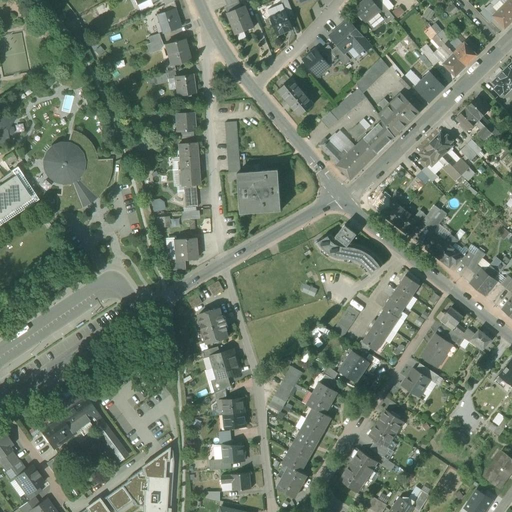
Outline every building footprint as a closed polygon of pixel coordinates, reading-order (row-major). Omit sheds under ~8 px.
[(285,11),(288,18),(294,16),(287,0),(280,0),(285,12),(285,11)] [(366,22),(367,22),(379,11),(380,11),(375,5),(370,0),(365,0),(355,9),(366,22)] [(511,0),(500,0),(500,1),(511,13),(511,0)] [(162,6),(164,12),(174,9),(175,8),(173,1),(165,5),(162,6)] [(379,11),(383,15),(389,11),(380,1),(375,5),(380,11),(379,11)] [(505,28),(511,21),(511,13),(500,1),(493,7),(497,11),(492,15),(495,18),(505,28)] [(446,11),(453,16),(459,9),(452,4),(446,11)] [(227,13),(235,33),(243,29),(244,32),(253,28),(245,6),(227,13)] [(398,17),(404,12),(400,6),(393,11),(398,17)] [(429,20),(435,12),(428,8),(422,16),(429,20)] [(480,14),(489,24),(495,18),(492,15),(486,8),(480,14)] [(179,23),(174,9),(164,12),(156,15),(159,22),(161,21),(165,32),(179,28),(178,24),(179,23)] [(270,17),(277,35),(292,29),(288,18),(285,11),(285,12),(270,17)] [(383,15),(379,11),(367,22),(373,30),(384,21),(386,19),(383,15)] [(394,18),(389,11),(383,15),(386,19),(384,21),(387,24),(394,18)] [(355,45),(363,55),(365,52),(371,47),(348,20),(329,37),(337,46),(342,52),(344,54),(345,54),(355,45)] [(443,31),(438,36),(445,44),(448,41),(450,39),(443,31)] [(244,32),(237,35),(239,41),(246,38),(244,32)] [(148,37),(150,43),(160,40),(158,33),(148,37)] [(440,48),(445,44),(438,36),(434,39),(436,42),(435,43),(440,48)] [(163,46),(160,40),(150,43),(153,53),(159,51),(163,46)] [(165,45),(170,66),(188,61),(184,48),(186,47),(184,40),(165,45)] [(445,44),(453,53),(457,49),(448,41),(445,44)] [(464,43),(457,49),(453,53),(466,66),(477,56),(464,43)] [(440,48),(449,57),(453,53),(445,44),(440,48)] [(330,68),(339,60),(332,50),(328,45),(318,53),(329,67),(330,68)] [(420,50),(434,66),(440,61),(427,45),(420,50)] [(337,46),(332,50),(339,60),(344,66),(350,60),(345,54),(344,54),(342,52),(337,46)] [(303,60),(317,77),(329,67),(318,53),(315,50),(303,60)] [(466,66),(453,53),(449,57),(442,64),(455,77),(466,66)] [(359,88),(363,93),(389,68),(381,58),(355,83),(359,88)] [(511,63),(503,72),(511,81),(511,63)] [(62,66),(46,80),(49,83),(55,77),(59,79),(64,84),(74,87),(80,84),(77,75),(67,72),(62,66)] [(153,77),(155,85),(168,81),(168,79),(175,77),(174,71),(153,77)] [(505,95),(510,90),(511,88),(511,87),(511,81),(503,72),(492,82),(497,87),(494,89),(500,95),(502,93),(505,95)] [(415,88),(429,102),(444,88),(430,73),(415,88)] [(175,82),(177,96),(195,93),(192,74),(175,77),(176,82),(175,82)] [(399,81),(408,90),(413,85),(404,76),(399,81)] [(279,90),(300,117),(314,105),(293,79),(279,90)] [(335,120),(336,122),(366,97),(363,93),(359,88),(329,113),(335,120)] [(401,94),(390,105),(384,99),(379,104),(384,110),(379,116),(383,121),(394,137),(395,136),(419,112),(401,94)] [(477,98),(466,108),(479,120),(482,117),(489,110),(487,108),(477,98)] [(501,115),(505,111),(498,104),(494,100),(490,104),(501,115)] [(507,108),(501,101),(498,104),(505,111),(507,108)] [(475,124),(479,120),(466,108),(456,118),(466,129),(468,131),(475,124)] [(176,124),(177,132),(182,132),(193,131),(192,123),(194,123),(194,112),(178,113),(178,124),(176,124)] [(322,119),(328,126),(335,120),(329,113),(322,119)] [(0,142),(9,144),(6,130),(14,118),(3,115),(0,117),(0,142)] [(482,117),(479,120),(485,127),(490,132),(493,128),(482,117)] [(475,124),(481,130),(485,127),(479,120),(475,124)] [(383,121),(361,142),(375,156),(394,137),(383,121)] [(224,123),(228,168),(240,167),(237,122),(224,123)] [(484,140),(488,136),(491,133),(490,132),(485,127),(481,130),(477,134),(484,140)] [(491,133),(496,138),(500,135),(493,128),(490,132),(491,133)] [(80,136),(71,132),(67,145),(60,145),(52,148),(47,154),(44,161),(46,169),(49,175),(55,179),(62,182),(61,197),(57,197),(57,209),(70,209),(80,206),(96,196),(107,179),(109,162),(109,160),(95,161),(92,151),(87,142),(80,136)] [(441,133),(430,143),(442,156),(446,153),(450,148),(453,146),(450,143),(453,141),(447,135),(445,138),(441,133)] [(496,138),(491,133),(488,136),(494,141),(496,138)] [(319,145),(338,165),(349,154),(343,148),(347,144),(337,135),(331,141),(327,137),(319,145)] [(466,145),(476,155),(482,150),(472,140),(466,145)] [(361,142),(353,150),(366,164),(375,156),(361,142)] [(180,157),(181,170),(199,169),(197,143),(195,143),(182,144),(179,144),(180,157)] [(439,160),(442,156),(430,143),(419,154),(424,158),(421,161),(427,166),(429,164),(432,166),(439,160)] [(465,156),(470,161),(476,155),(466,145),(460,151),(465,156)] [(456,163),(460,159),(450,148),(446,153),(456,163)] [(353,150),(349,154),(338,165),(337,166),(351,179),(366,164),(353,150)] [(456,163),(446,153),(442,156),(461,176),(462,175),(469,168),(460,159),(456,163)] [(3,161),(6,166),(16,159),(13,154),(3,161)] [(443,167),(456,181),(461,176),(442,156),(439,160),(444,166),(443,167)] [(181,170),(180,157),(173,158),(175,187),(178,186),(183,186),(181,170)] [(444,166),(439,160),(432,166),(429,164),(427,166),(426,167),(429,170),(434,176),(443,167),(444,166)] [(0,224),(38,199),(17,167),(11,171),(15,176),(1,185),(0,185),(0,224)] [(241,174),(240,167),(228,168),(228,175),(237,174),(241,174)] [(475,175),(469,168),(462,175),(468,182),(475,175)] [(200,185),(199,169),(181,170),(183,186),(184,186),(196,185),(200,185)] [(434,176),(429,170),(424,174),(427,178),(432,182),(437,178),(434,176)] [(15,176),(11,171),(10,172),(11,173),(0,179),(0,184),(1,185),(15,176)] [(237,174),(241,215),(283,211),(279,171),(241,174),(237,174)] [(423,182),(424,183),(427,178),(424,174),(421,171),(417,176),(423,182)] [(136,191),(143,190),(141,178),(134,179),(136,191)] [(185,192),(186,208),(195,207),(198,207),(196,185),(184,186),(185,192)] [(395,202),(400,196),(396,192),(390,200),(383,209),(382,210),(385,211),(382,215),(394,224),(405,210),(395,202)] [(377,204),(383,209),(390,200),(384,195),(377,204)] [(159,198),(151,200),(153,212),(165,210),(164,201),(159,198)] [(431,211),(436,215),(440,211),(435,207),(431,211)] [(394,224),(405,233),(408,230),(410,232),(424,214),(420,211),(415,218),(405,210),(394,224)] [(183,212),(181,212),(182,220),(199,218),(198,211),(195,211),(183,212)] [(422,221),(428,226),(435,217),(436,215),(431,211),(422,221)] [(446,215),(440,211),(436,215),(435,217),(441,222),(446,215)] [(158,218),(159,228),(167,227),(166,217),(158,218)] [(441,222),(435,217),(428,226),(434,231),(439,224),(441,222)] [(437,235),(445,241),(450,234),(451,233),(439,224),(434,231),(437,235)] [(383,265),(381,261),(378,258),(376,255),(373,258),(370,256),(368,254),(365,252),(362,251),(358,249),(354,248),(350,247),(351,244),(349,244),(349,243),(350,242),(357,235),(344,225),(335,237),(336,238),(335,239),(334,238),(333,237),(332,236),(331,234),(315,244),(316,245),(316,244),(318,247),(319,249),(321,251),(323,249),(325,251),(328,253),(330,254),(329,256),(332,258),(335,260),(338,261),(341,261),(344,261),(344,258),(346,258),(349,258),(351,259),(353,259),(353,262),(355,262),(357,263),(359,264),(360,266),(362,263),(364,265),(366,266),(367,268),(369,270),(367,272),(368,274),(369,275),(369,276),(383,265)] [(510,234),(504,228),(498,235),(504,240),(510,234)] [(454,237),(458,240),(465,232),(461,229),(454,237)] [(445,241),(449,245),(454,237),(450,234),(445,241)] [(426,249),(438,258),(449,245),(445,241),(437,235),(435,238),(433,236),(428,243),(430,244),(426,249)] [(458,240),(454,237),(449,245),(453,248),(456,244),(458,240)] [(175,260),(174,239),(173,238),(165,239),(167,261),(170,260),(175,260)] [(175,260),(175,261),(184,260),(196,259),(194,238),(191,238),(185,239),(174,239),(175,260)] [(356,245),(351,244),(350,247),(354,248),(358,249),(362,251),(365,252),(368,254),(370,256),(373,258),(376,255),(373,253),(368,250),(363,247),(356,245)] [(456,244),(453,248),(460,253),(461,252),(464,255),(466,256),(470,252),(467,250),(464,247),(463,249),(456,244)] [(472,244),(467,250),(470,252),(475,255),(478,249),(472,244)] [(453,248),(449,245),(438,258),(449,268),(453,262),(456,265),(460,259),(461,258),(458,256),(460,253),(453,248)] [(474,256),(480,261),(482,259),(485,254),(478,249),(475,255),(474,256)] [(461,263),(467,268),(474,256),(475,255),(470,252),(466,256),(461,263)] [(480,261),(474,256),(467,268),(473,272),(480,261)] [(490,266),(494,269),(501,261),(497,258),(490,266)] [(490,266),(482,259),(480,261),(473,272),(477,275),(482,269),(485,272),(490,266)] [(170,260),(171,271),(185,269),(184,260),(175,261),(175,260),(170,260)] [(506,265),(501,261),(494,269),(499,273),(499,274),(506,265)] [(470,284),(477,290),(494,269),(490,266),(485,272),(482,269),(477,275),(470,284)] [(499,273),(494,269),(477,290),(485,296),(497,282),(494,279),(499,273)] [(497,282),(501,285),(506,279),(499,274),(499,273),(494,279),(497,282)] [(405,275),(397,287),(410,295),(414,289),(416,291),(420,285),(405,275)] [(501,285),(505,289),(511,280),(511,278),(508,276),(506,279),(501,285)] [(208,287),(214,297),(224,291),(218,281),(208,287)] [(314,296),(317,289),(305,283),(302,291),(314,296)] [(397,287),(390,297),(402,305),(406,300),(408,302),(412,296),(410,295),(397,287)] [(511,297),(502,310),(510,316),(511,313),(511,290),(510,292),(511,293),(511,297)] [(187,299),(192,309),(202,303),(197,293),(187,299)] [(383,308),(384,309),(395,316),(399,311),(401,312),(405,307),(402,305),(390,297),(383,308)] [(349,307),(346,311),(356,317),(359,313),(349,307)] [(451,330),(461,337),(465,331),(461,328),(459,331),(455,328),(457,325),(463,318),(451,308),(441,321),(446,325),(445,326),(451,330)] [(203,331),(207,344),(228,337),(226,330),(228,330),(226,325),(228,325),(226,319),(225,320),(223,315),(221,316),(219,309),(198,315),(201,325),(200,325),(202,331),(203,331)] [(384,309),(377,320),(389,328),(393,322),(395,324),(399,319),(398,318),(395,316),(384,309)] [(353,322),(356,317),(346,311),(344,315),(353,322)] [(350,326),(353,322),(344,315),(341,319),(350,326)] [(348,330),(350,326),(341,319),(338,324),(348,330)] [(377,320),(370,330),(382,338),(385,333),(388,335),(392,329),(389,328),(377,320)] [(345,334),(348,330),(338,324),(336,328),(345,334)] [(342,338),(345,334),(336,328),(333,332),(342,338)] [(465,331),(461,337),(465,339),(469,342),(470,342),(475,335),(468,328),(465,331)] [(384,340),(382,338),(370,330),(362,342),(374,350),(378,344),(381,346),(384,340)] [(460,346),(465,339),(461,337),(451,330),(447,337),(460,346)] [(470,342),(481,352),(491,341),(480,330),(475,335),(470,342)] [(421,358),(438,369),(453,346),(436,335),(421,358)] [(315,347),(321,344),(318,336),(312,339),(315,347)] [(356,346),(371,355),(374,350),(362,342),(360,340),(356,346)] [(203,351),(205,358),(210,357),(210,356),(220,353),(218,347),(203,351)] [(210,357),(214,368),(237,361),(233,349),(220,353),(210,356),(210,357)] [(340,372),(357,383),(370,362),(353,351),(340,372)] [(511,360),(499,376),(511,386),(511,360)] [(240,373),(237,361),(214,368),(217,379),(217,380),(228,377),(240,373)] [(416,370),(429,379),(433,372),(420,364),(416,370)] [(291,367),(289,372),(298,378),(301,373),(291,367)] [(217,379),(214,368),(204,371),(211,395),(215,394),(211,381),(217,379)] [(324,374),(326,376),(336,381),(339,375),(327,368),(324,374)] [(404,387),(419,397),(430,379),(429,379),(416,370),(414,369),(407,379),(409,380),(404,387)] [(289,372),(286,377),(296,382),(298,378),(289,372)] [(338,382),(336,381),(326,376),(322,384),(333,390),(338,382)] [(215,394),(226,388),(231,386),(228,377),(217,380),(217,379),(211,381),(215,394)] [(286,377),(283,382),(293,387),(296,382),(286,377)] [(283,382),(281,387),(290,392),(293,387),(283,382)] [(322,385),(316,395),(331,404),(337,393),(333,390),(322,384),(319,383),(319,384),(322,385)] [(322,385),(319,384),(313,394),(316,395),(322,385)] [(281,387),(278,391),(288,397),(289,394),(290,392),(281,387)] [(50,417),(51,418),(58,414),(72,433),(78,428),(88,421),(93,427),(118,461),(127,454),(99,417),(100,416),(84,395),(79,388),(78,389),(73,388),(58,399),(60,402),(53,407),(55,410),(50,414),(50,417)] [(227,398),(226,388),(215,394),(215,399),(227,398)] [(278,391),(275,396),(285,402),(288,397),(278,391)] [(310,406),(316,409),(325,415),(331,404),(316,395),(310,406)] [(275,396),(273,401),(282,407),(283,405),(285,402),(275,396)] [(224,409),(224,415),(244,413),(242,398),(223,400),(223,401),(225,401),(226,405),(223,405),(224,409)] [(270,406),(272,407),(280,411),(282,407),(273,401),(270,406)] [(277,416),(280,411),(272,407),(270,412),(277,416)] [(316,409),(310,420),(325,429),(331,418),(325,415),(316,409)] [(386,410),(377,423),(395,435),(399,428),(397,426),(401,420),(386,410)] [(245,426),(244,413),(224,415),(226,429),(245,426)] [(58,443),(72,433),(58,414),(51,418),(53,421),(40,431),(52,447),(58,443)] [(493,422),(498,425),(504,417),(499,414),(493,422)] [(508,420),(504,417),(498,425),(502,428),(508,420)] [(310,420),(303,431),(319,440),(325,429),(310,420)] [(88,421),(78,428),(82,435),(93,427),(88,421)] [(390,441),(395,435),(377,423),(369,436),(375,440),(384,446),(388,440),(390,441)] [(485,427),(493,433),(496,428),(488,423),(485,427)] [(497,436),(502,428),(498,425),(493,433),(497,436)] [(0,462),(1,465),(14,455),(11,451),(12,450),(10,447),(13,444),(1,428),(0,428),(0,462)] [(219,444),(222,445),(232,446),(230,431),(218,432),(219,444)] [(303,431),(297,442),(313,451),(319,440),(303,431)] [(370,448),(388,460),(392,454),(394,452),(386,447),(386,448),(384,446),(375,440),(370,448)] [(297,442),(291,453),(306,462),(313,451),(297,442)] [(223,459),(224,462),(230,462),(244,460),(243,446),(232,446),(222,445),(222,446),(223,459)] [(140,467),(141,469),(143,467),(145,469),(168,452),(169,446),(140,467)] [(214,460),(223,459),(222,446),(213,447),(214,460)] [(172,449),(168,452),(145,469),(143,467),(141,469),(126,480),(127,481),(104,497),(114,511),(116,511),(132,501),(136,506),(143,506),(142,511),(169,511),(173,463),(172,449)] [(349,456),(354,459),(358,452),(354,449),(349,456)] [(359,450),(358,452),(354,459),(350,465),(367,477),(377,462),(359,450)] [(483,476),(500,488),(511,471),(511,459),(501,452),(503,453),(496,463),(494,462),(483,476)] [(503,453),(501,452),(494,462),(496,463),(503,453)] [(59,453),(52,459),(60,470),(68,465),(59,453)] [(285,464),(291,467),(300,472),(306,462),(291,453),(285,464)] [(399,458),(392,454),(388,460),(388,461),(395,465),(399,458)] [(18,461),(14,455),(1,465),(5,470),(18,461)] [(46,463),(57,478),(62,474),(60,470),(52,459),(46,463)] [(212,460),(213,470),(231,469),(230,462),(224,462),(223,459),(214,460),(212,460)] [(381,465),(391,471),(395,465),(388,461),(385,459),(381,465)] [(4,471),(11,481),(14,478),(25,470),(18,461),(5,470),(4,471)] [(14,478),(26,495),(37,486),(44,482),(31,465),(25,470),(14,478)] [(357,492),(367,477),(350,465),(339,480),(357,492)] [(291,467),(285,478),(301,487),(307,476),(300,472),(291,467)] [(231,484),(232,491),(250,489),(249,474),(231,475),(231,476),(221,477),(221,484),(231,484)] [(294,499),(301,487),(285,478),(278,490),(294,499)] [(26,495),(30,499),(33,497),(41,491),(37,486),(26,495)] [(378,499),(387,503),(390,493),(382,490),(378,499)] [(413,507),(420,511),(429,495),(421,490),(413,502),(414,502),(412,506),(414,507),(413,507)] [(476,490),(464,509),(469,511),(484,511),(492,500),(476,490)] [(205,498),(220,501),(219,492),(205,492),(205,498)] [(363,505),(375,511),(382,511),(387,506),(369,495),(363,505)] [(39,504),(33,497),(30,499),(19,507),(22,511),(28,511),(29,511),(39,504)] [(84,507),(85,509),(100,499),(98,497),(84,507)] [(390,511),(410,511),(413,507),(414,507),(412,506),(414,502),(413,502),(408,498),(405,501),(399,497),(390,511)] [(29,511),(55,511),(46,498),(39,504),(29,511)] [(109,511),(100,499),(85,509),(87,511),(109,511)]
